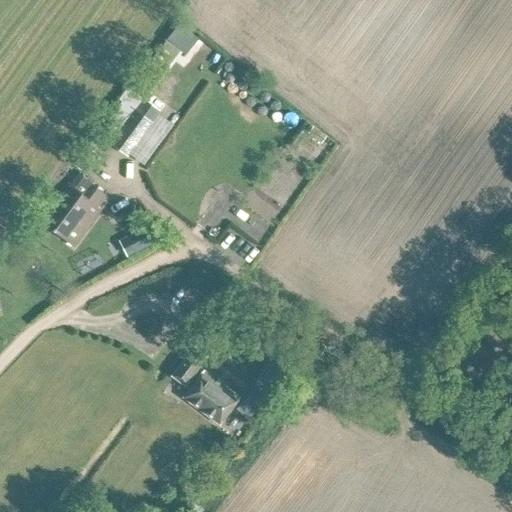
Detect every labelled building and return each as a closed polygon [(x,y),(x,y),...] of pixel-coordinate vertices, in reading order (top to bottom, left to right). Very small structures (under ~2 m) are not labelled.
[(178,23),(165,40),(184,55),(197,38),(178,23)] [(251,79),(234,67),(225,79),(242,91),(251,79)] [(126,155),(152,121),(133,107),(108,142),(126,155)] [(105,135),(96,129),(85,145),(94,151),(105,135)] [(75,166),(84,172),(96,154),(88,148),(75,166)] [(46,226),(74,247),(109,200),(77,176),(45,219),(49,222),(46,226)] [(158,241),(150,224),(135,232),(143,248),(158,241)] [(185,386),(207,357),(194,347),(172,377),(185,386)] [(270,399),(291,372),(273,359),(253,385),(270,399)] [(219,425),(239,398),(203,371),(183,398),(219,425)]
